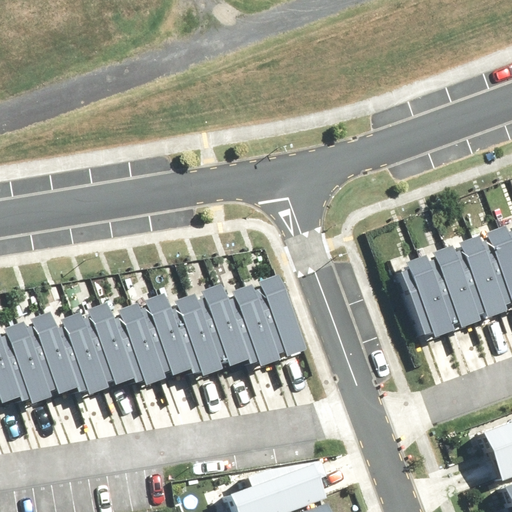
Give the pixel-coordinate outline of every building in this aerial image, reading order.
[(511,218),(497,224),(511,265),(511,218)] [(511,295),(511,265),(497,224),(470,234),(496,302),(511,295)] [(496,302),(470,234),(444,244),(470,311),(496,302)] [(470,311),(444,244),(418,253),(443,321),(470,311)] [(443,321),(418,253),(392,263),(417,331),(443,321)] [(289,355),(264,277),(236,281),(262,359),(289,355)] [(262,359),(236,281),(209,286),(234,364),(262,359)] [(234,364),(209,286),(181,291),(207,368),(234,364)] [(207,368),(181,291),(153,295),(179,373),(207,368)] [(179,373),(153,295),(126,300),(152,377),(179,373)] [(152,377),(126,300),(98,305),(124,381),(152,377)] [(124,381),(98,305),(70,310),(97,386),(124,381)] [(97,386),(70,310),(43,314),(69,390),(97,386)] [(69,390),(43,314),(15,319),(42,395),(69,390)] [(42,395),(15,319),(0,321),(0,359),(14,399),(42,395)] [(0,401),(14,399),(0,359),(0,401)] [(511,417),(476,430),(494,480),(511,473),(511,417)] [(245,483),(223,493),(230,511),(272,511),(315,496),(310,480),(316,475),(315,465),(240,476),(245,483)] [(511,511),(511,477),(496,483),(506,511),(511,511)] [(326,511),(322,498),(283,511),(326,511)]
